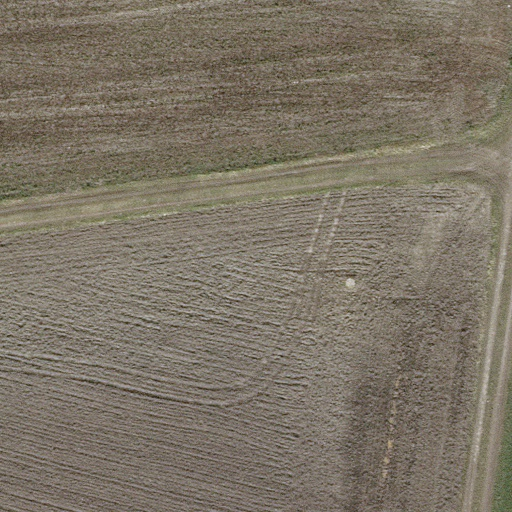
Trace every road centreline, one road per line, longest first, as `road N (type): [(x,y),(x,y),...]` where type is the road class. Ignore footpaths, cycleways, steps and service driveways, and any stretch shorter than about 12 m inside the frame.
road 1 (track): [(511,161),(0,227)]
road 2 (track): [(477,511),(511,252)]
